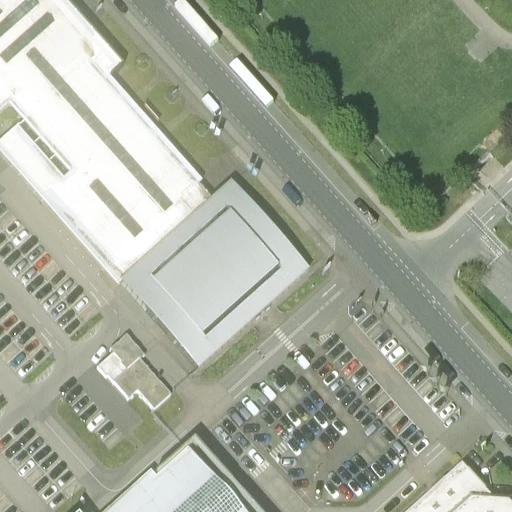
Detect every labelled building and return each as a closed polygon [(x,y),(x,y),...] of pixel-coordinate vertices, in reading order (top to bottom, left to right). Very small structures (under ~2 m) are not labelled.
[(0,0),(0,113),(7,107),(23,124),(0,144),(0,152),(119,284),(211,204),(197,188),(200,185),(109,82),(122,70),(75,18),(79,15),(65,0),(0,0)] [(211,204),(119,284),(197,372),(261,315),(307,274),(229,187),(211,204)] [(126,401),(127,402),(136,394),(153,412),(170,397),(139,363),(144,358),(125,338),(109,352),(112,356),(96,370),(105,380),(107,378),(112,384),(112,385),(113,386),(127,400),(126,401)] [(239,511),(233,506),(243,496),(236,488),(229,481),(219,490),(186,453),(121,511),(239,511)] [(511,511),(511,501),(491,500),(463,468),(437,491),(414,511),(511,511)]
